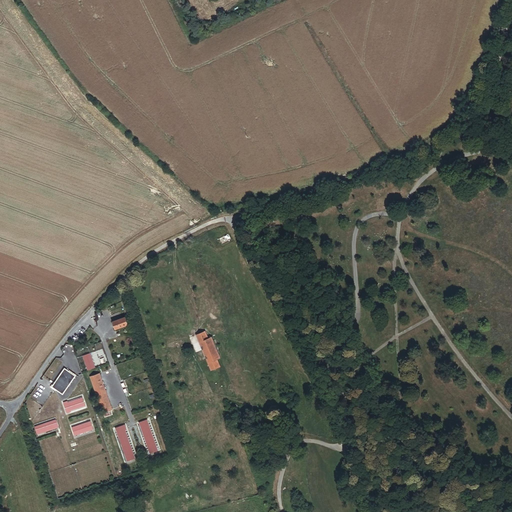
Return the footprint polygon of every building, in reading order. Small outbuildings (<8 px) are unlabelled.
[(113,322),(115,329),(128,325),(125,317),(113,322)] [(211,370),(221,366),(218,359),(220,357),(212,337),(209,338),(206,331),(197,335),(211,370)] [(95,367),(91,353),(83,355),(88,370),(95,367)] [(76,376),(64,368),(52,387),(63,394),(76,376)] [(97,395),(106,392),(101,374),(91,377),(97,395)] [(112,410),(106,392),(97,395),(103,413),(112,410)] [(85,405),(82,398),(68,403),(68,401),(63,403),(67,413),(71,412),(71,410),(85,405)] [(157,450),(146,419),(138,422),(149,453),(157,450)] [(56,420),(35,427),(37,434),(58,427),(56,420)] [(91,421),(72,428),(74,435),(93,429),(91,421)] [(126,430),(124,425),(113,429),(114,431),(116,431),(127,461),(135,458),(124,430),(126,430)] [(34,496),(42,494),(40,487),(32,489),(34,496)] [(40,511),(47,508),(45,502),(38,504),(40,511)] [(106,503),(99,505),(101,511),(108,509),(106,503)]
